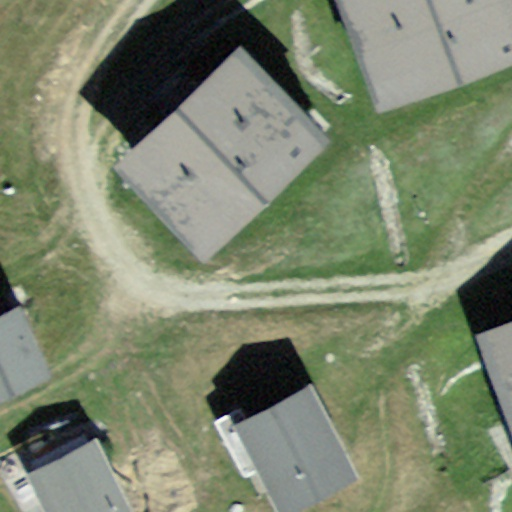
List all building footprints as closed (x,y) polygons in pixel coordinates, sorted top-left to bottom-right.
[(511,5),(510,0),(344,0),(381,101),(511,54),(511,5)] [(239,63),(127,171),(203,249),(315,141),(239,63)] [(17,318),(0,325),(0,391),(40,374),(17,318)] [(511,332),(486,342),(511,410),(511,332)] [(308,398),(246,429),(286,508),(348,478),(308,398)] [(121,511),(92,452),(37,480),(52,511),(121,511)]
